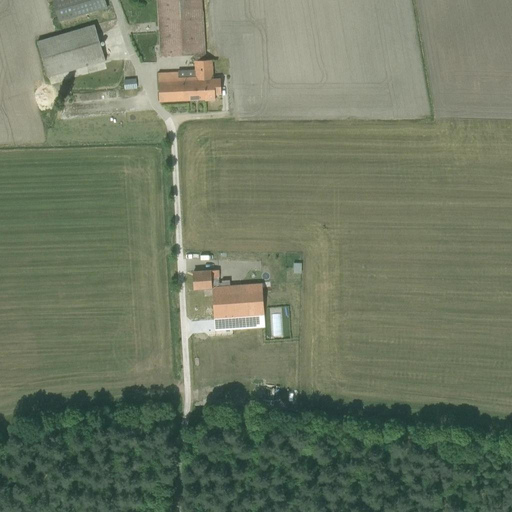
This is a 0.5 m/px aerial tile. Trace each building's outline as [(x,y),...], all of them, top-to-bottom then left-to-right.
[(52,0),(60,22),(107,7),(104,0),(52,0)] [(195,54),(205,54),(201,0),(157,0),(159,56),(195,54)] [(48,78),(105,60),(94,24),(37,41),(48,78)] [(159,101),(205,99),(203,60),(205,60),(205,54),(195,54),(195,61),(194,61),(195,70),(178,70),(178,72),(158,73),(159,101)] [(215,100),(215,94),(221,94),(221,78),(213,78),(212,60),(205,60),(203,60),(205,99),(205,100),(215,100)] [(125,89),(137,88),(136,72),(123,73),(125,89)] [(212,288),(220,288),(220,283),(219,270),(193,272),(194,289),(212,288)] [(220,283),(220,288),(212,288),(214,331),(264,327),(261,284),(230,286),(230,281),(222,281),(221,283),(220,283)] [(306,283),(305,301),(325,302),(326,284),(306,283)] [(302,304),(302,323),(364,323),(364,305),(302,304)]
